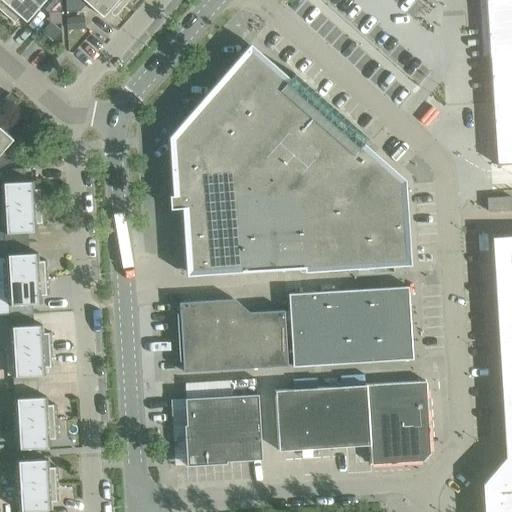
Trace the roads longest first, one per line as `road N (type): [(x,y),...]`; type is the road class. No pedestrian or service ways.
road 1 (residential): [(426,480),(452,456),(459,413),(437,154),(252,0)]
road 2 (residential): [(93,511),(69,114)]
road 3 (tertiary): [(137,501),(111,130)]
road 4 (residential): [(137,501),(426,480)]
road 5 (tertiary): [(111,130),(215,0)]
road 6 (unclassified): [(164,0),(69,114)]
